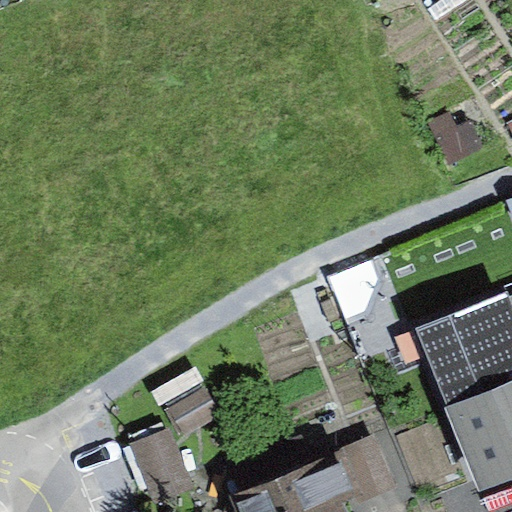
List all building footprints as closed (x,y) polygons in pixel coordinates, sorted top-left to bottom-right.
[(511,302),(428,335),(489,490),(511,480),(511,302)] [(206,391),(166,413),(181,442),(222,420),(206,391)] [(169,434),(131,449),(156,510),(194,494),(169,434)] [(407,511),(387,447),(254,488),(261,511),(407,511)] [(445,485),(450,511),(477,511),(470,479),(445,485)]
